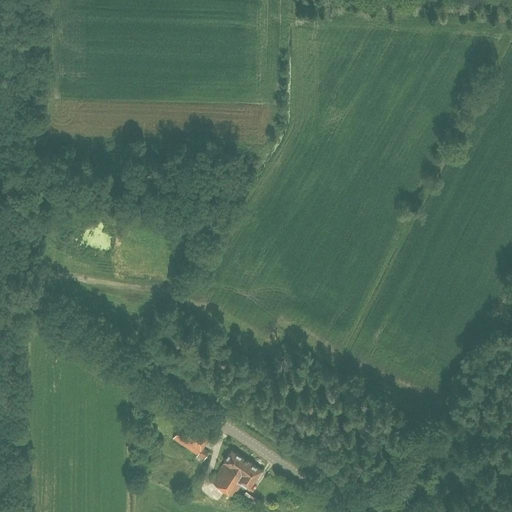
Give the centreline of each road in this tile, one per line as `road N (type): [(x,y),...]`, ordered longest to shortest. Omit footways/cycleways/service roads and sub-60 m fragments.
road 1 (tertiary): [(354,511),(76,324),(0,294)]
road 2 (track): [(21,0),(11,297)]
road 3 (track): [(0,171),(247,174)]
